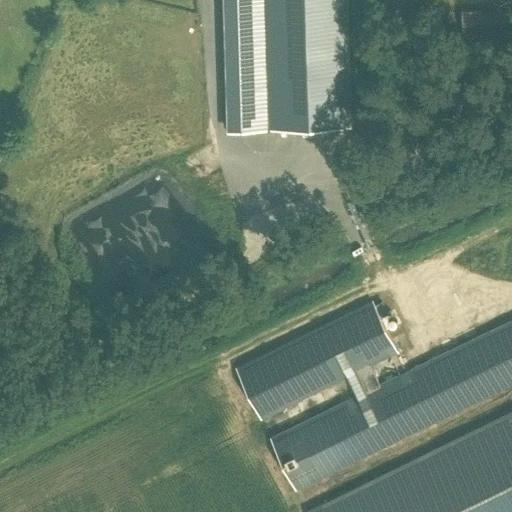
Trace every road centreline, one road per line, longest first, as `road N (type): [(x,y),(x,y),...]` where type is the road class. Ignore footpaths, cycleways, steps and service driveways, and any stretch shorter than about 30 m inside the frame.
road 1 (track): [(0,390),(189,300),(335,190),(383,279)]
road 2 (track): [(383,279),(511,216)]
road 3 (unknown): [(210,0),(217,140)]
